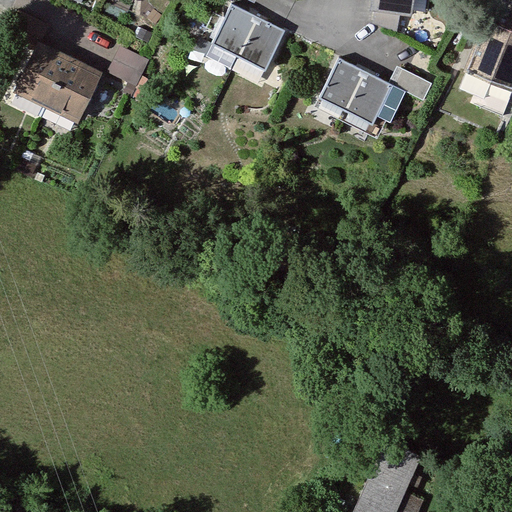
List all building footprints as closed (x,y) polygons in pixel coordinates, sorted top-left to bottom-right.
[(412,12),(413,0),(370,0),(369,6),(374,7),(400,10),(412,12)] [(211,37),(237,51),(257,15),(230,1),(211,37)] [(400,10),(374,7),(371,21),(397,29),(400,10)] [(163,14),(153,8),(147,18),(156,25),(163,14)] [(43,106),(68,54),(39,41),(47,23),(20,10),(7,36),(31,48),(11,90),(43,106)] [(511,86),(511,24),(487,14),(466,67),(511,86)] [(283,28),(257,15),(237,51),(263,65),(283,28)] [(142,27),(137,37),(147,43),(153,33),(142,27)] [(149,60),(120,46),(106,72),(135,86),(149,60)] [(68,54),(43,106),(77,122),(101,70),(68,54)] [(345,105),(364,69),(337,55),(318,91),(345,105)] [(397,64),(389,79),(423,97),(431,81),(402,67),(397,64)] [(364,69),(345,105),(371,119),(376,110),(390,117),(404,90),(388,81),(364,69)] [(404,494),(421,456),(385,440),(353,511),(416,511),(421,501),(404,494)]
